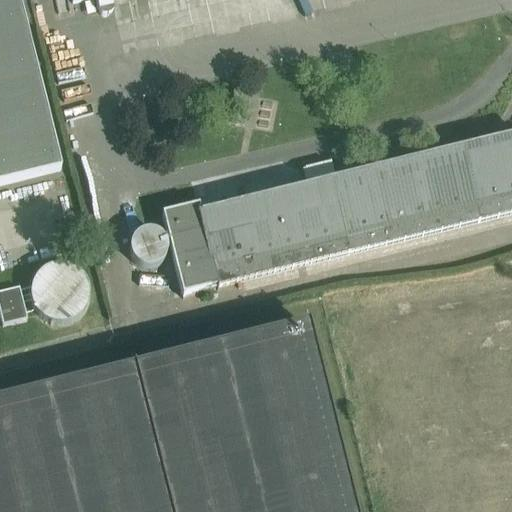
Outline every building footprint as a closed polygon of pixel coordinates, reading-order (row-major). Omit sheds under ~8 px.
[(0,0),(0,186),(60,172),(18,0),(0,0)] [(71,0),(73,5),(94,0),(95,0),(99,13),(99,15),(100,16),(102,17),(103,18),(105,18),(107,18),(109,17),(110,16),(111,15),(112,14),(113,12),(113,10),(110,0),(71,0)] [(347,257),(511,216),(511,140),(200,218),(198,209),(161,218),(182,298),(347,257)] [(0,321),(2,329),(27,323),(19,291),(0,295),(0,321)] [(351,511),(306,331),(0,407),(0,511),(351,511)]
